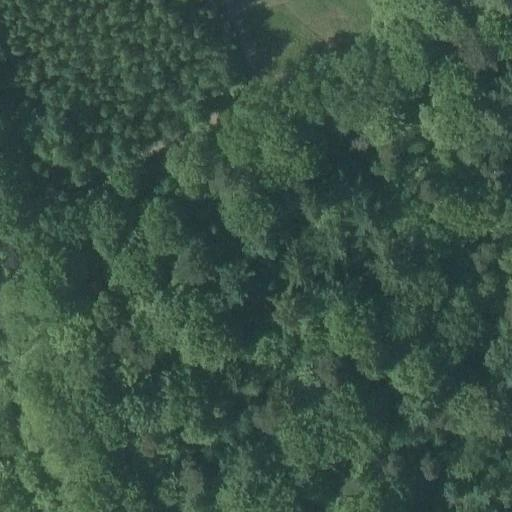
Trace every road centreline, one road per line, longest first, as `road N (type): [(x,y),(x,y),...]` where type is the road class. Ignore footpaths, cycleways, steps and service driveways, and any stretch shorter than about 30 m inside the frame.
road 1 (track): [(0,229),(482,0)]
road 2 (track): [(109,511),(16,221)]
